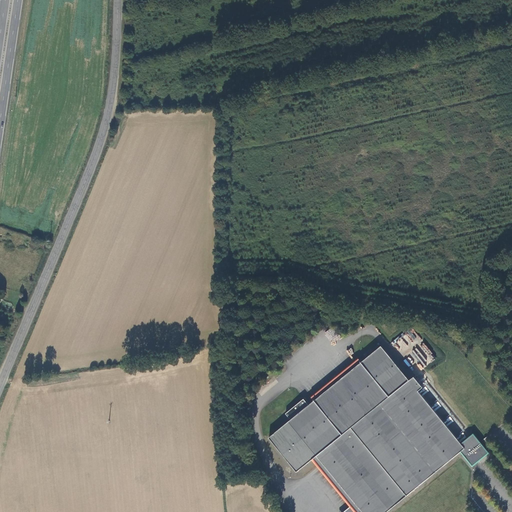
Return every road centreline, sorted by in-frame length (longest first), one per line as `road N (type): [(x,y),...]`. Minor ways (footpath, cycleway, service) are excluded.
road 1 (tertiary): [(0,384),(107,117),(118,0)]
road 2 (trunk): [(0,124),(18,0)]
